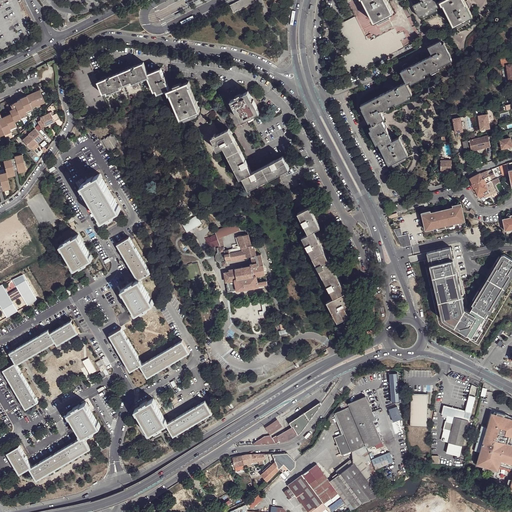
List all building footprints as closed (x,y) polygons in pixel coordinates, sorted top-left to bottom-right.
[(256,0),(239,0),(230,5),(234,12),(257,1),(256,0)] [(365,0),(375,20),(379,18),(391,12),(395,10),(389,0),(365,0)] [(438,6),(441,5),(438,0),(419,0),(414,3),(420,15),(423,13),(438,6)] [(441,0),(443,3),(444,3),(455,24),(458,22),(470,16),(474,14),(466,0),(441,0)] [(438,6),(423,13),(425,15),(439,8),(438,6)] [(338,54),(348,74),(366,64),(368,64),(405,45),(402,40),(407,37),(403,30),(399,33),(395,27),(378,35),(377,33),(369,36),(357,15),(338,25),(349,48),(338,54)] [(407,79),(407,80),(411,79),(425,72),(431,69),(439,65),(453,58),(451,55),(449,55),(443,41),(441,38),(429,44),(433,52),(414,62),(409,64),(409,65),(401,69),(407,79)] [(449,55),(451,55),(452,54),(445,40),(443,41),(449,55)] [(89,118),(109,110),(103,95),(98,82),(88,60),(68,68),(89,118)] [(98,82),(103,95),(106,93),(121,87),(131,83),(146,77),(147,79),(149,78),(155,92),(157,95),(167,91),(168,91),(170,90),(166,82),(164,77),(161,69),(148,74),(143,63),(135,66),(130,68),(130,69),(111,76),(110,77),(106,78),(106,79),(98,82)] [(412,81),(426,74),(425,72),(411,79),(412,81)] [(146,77),(131,83),(132,85),(147,79),(146,77)] [(149,78),(147,79),(153,93),(155,92),(149,78)] [(407,79),(363,101),(364,104),(371,118),(373,121),(370,123),(372,126),(379,140),(389,161),(392,160),(405,153),(408,152),(405,144),(401,137),(400,134),(393,137),(389,130),(389,129),(387,125),(386,124),(383,117),(385,115),(381,107),(384,105),(389,103),(395,100),(409,93),(413,91),(407,80),(407,79)] [(170,90),(168,91),(170,96),(180,120),(184,119),(196,114),(200,112),(198,106),(190,87),(187,82),(181,85),(174,88),(170,90)] [(0,116),(0,135),(3,134),(4,136),(11,133),(10,130),(16,128),(14,121),(27,115),(26,113),(39,107),(38,105),(44,102),(39,91),(16,100),(17,102),(14,103),(13,102),(7,104),(8,107),(7,107),(9,111),(10,114),(1,118),(0,116)] [(248,91),(231,101),(233,105),(237,113),(242,121),(260,112),(257,108),(253,100),(248,91)] [(409,93),(395,100),(396,102),(411,95),(409,93)] [(371,118),(364,104),(362,105),(369,119),(371,118)] [(44,113),(43,112),(39,116),(40,118),(41,120),(38,122),(41,127),(41,128),(59,119),(57,114),(51,116),(49,113),(48,111),(46,113),(47,114),(44,115),(44,113)] [(488,112),(478,113),(480,128),(490,126),(488,112)] [(460,115),(453,117),(456,131),(463,129),(460,115)] [(379,140),(372,126),(370,127),(377,141),(379,140)] [(36,128),(29,134),(36,143),(37,144),(44,139),(36,128)] [(229,129),(212,138),(216,146),(215,146),(217,151),(224,148),(242,178),(252,172),(229,129)] [(463,141),(466,151),(491,146),(489,135),(476,138),(475,136),(475,133),(474,133),(474,134),(470,134),(469,135),(470,139),(463,141)] [(36,143),(29,134),(22,139),(29,148),(31,147),(36,143)] [(113,134),(102,140),(109,151),(114,148),(117,147),(120,145),(113,134)] [(501,147),(511,145),(510,136),(500,137),(501,147)] [(0,188),(8,186),(6,175),(13,173),(13,171),(24,168),(20,154),(12,156),(13,158),(2,161),(5,172),(0,173),(0,188)] [(252,172),(242,178),(248,189),(289,168),(283,157),(252,172)] [(443,160),(441,161),(441,170),(451,171),(451,160),(443,160)] [(506,163),(501,165),(505,176),(510,175),(508,169),(508,168),(506,163)] [(480,173),(470,177),(480,198),(485,195),(489,193),(493,191),(495,190),(489,178),(488,178),(488,177),(490,176),(488,171),(480,174),(480,173)] [(388,183),(394,180),(391,173),(385,176),(388,183)] [(87,181),(82,184),(84,189),(101,216),(103,220),(108,217),(115,213),(120,210),(118,206),(102,179),(99,174),(94,177),(87,181)] [(298,205),(297,202),(306,198),(301,187),(288,192),(293,203),(294,203),(295,206),(298,205)] [(462,203),(454,205),(454,207),(457,220),(465,218),(462,203)] [(310,207),(298,213),(309,233),(314,231),(320,227),(310,207)] [(457,220),(454,207),(443,210),(446,224),(454,223),(458,222),(457,220)] [(434,225),(431,212),(431,210),(423,212),(426,227),(434,225)] [(446,224),(443,210),(431,212),(434,225),(435,227),(438,226),(446,224)] [(196,214),(182,222),(188,231),(201,222),(196,214)] [(511,214),(511,215),(511,217),(503,219),(506,230),(511,228),(511,214)] [(257,266),(225,271),(227,287),(227,288),(227,291),(265,284),(262,265),(261,265),(259,254),(256,255),(254,244),(251,244),(249,233),(239,235),(241,246),(224,249),(224,246),(222,236),(241,228),(238,220),(216,228),(218,232),(207,236),(211,246),(219,243),(220,247),(217,247),(218,252),(217,253),(215,254),(215,257),(216,259),(217,261),(219,261),(220,265),(223,265),(227,264),(226,260),(251,256),(252,261),(256,260),(257,266)] [(309,233),(302,237),(334,298),(327,302),(337,322),(349,316),(345,308),(351,305),(344,292),(346,292),(314,231),(309,233)] [(66,242),(60,245),(75,269),(80,266),(87,262),(92,259),(78,234),(72,238),(66,242)] [(411,246),(407,234),(398,238),(404,247),(411,246)] [(129,237),(117,244),(138,280),(139,279),(141,278),(150,273),(148,269),(147,266),(136,248),(134,245),(129,237)] [(486,322),(485,321),(490,312),(492,313),(493,310),(499,301),(502,295),(501,294),(509,281),(510,282),(511,278),(511,257),(506,254),(504,255),(503,256),(495,270),(494,272),(495,273),(491,279),(487,285),(486,285),(485,286),(477,300),(475,303),(477,304),(472,311),(471,311),(470,313),(463,309),(460,296),(459,290),(457,284),(456,278),(452,259),(450,253),(449,247),(431,251),(432,257),(434,263),(435,270),(437,276),(438,282),(439,288),(441,294),(442,300),(444,307),(445,313),(446,316),(453,321),(459,324),(464,327),(469,330),(478,335),(482,328),(486,322)] [(492,268),(495,270),(503,256),(500,255),(492,268)] [(28,305),(38,299),(23,275),(13,280),(17,288),(8,294),(2,284),(0,285),(0,308),(1,308),(7,317),(18,311),(12,301),(22,296),(28,305)] [(127,286),(121,290),(124,294),(134,310),(136,314),(141,311),(148,307),(153,304),(151,300),(142,284),(139,279),(138,280),(134,283),(127,286)] [(510,282),(509,281),(501,294),(502,295),(503,295),(511,282),(510,282)] [(474,298),(477,300),(485,286),(482,285),(474,298)] [(463,295),(460,296),(463,309),(470,313),(471,311),(471,310),(466,307),(463,295)] [(452,323),(453,321),(446,316),(445,313),(442,313),(443,318),(452,323)] [(61,326),(50,332),(56,342),(58,345),(79,332),(71,320),(64,324),(61,326)] [(343,326),(335,330),(338,334),(346,330),(343,326)] [(122,328),(109,335),(130,371),(140,365),(143,364),(122,328)] [(485,330),(482,328),(478,335),(469,330),(468,333),(479,339),(485,330)] [(13,350),(9,352),(15,362),(17,364),(56,342),(50,332),(48,329),(41,334),(38,336),(16,348),(13,350)] [(143,364),(140,365),(147,377),(190,353),(182,341),(175,345),(172,347),(151,359),(148,361),(143,364)] [(15,362),(3,369),(26,409),(39,401),(36,398),(34,394),(22,373),(20,370),(17,364),(15,362)] [(103,371),(107,369),(104,364),(103,365),(99,368),(101,371),(95,374),(99,380),(106,376),(103,371)] [(397,373),(390,374),(392,402),(399,401),(397,373)] [(472,384),(465,412),(471,414),(476,415),(480,400),(483,388),(472,384)] [(428,396),(411,395),(409,426),(426,427),(428,396)] [(366,447),(381,442),(373,421),(375,420),(366,397),(349,404),(366,447)] [(141,406),(135,409),(138,412),(148,430),(150,434),(155,430),(162,426),(166,424),(168,423),(165,419),(156,403),(153,399),(148,402),(141,406)] [(294,426),(298,434),(304,428),(309,421),(323,402),(321,400),(291,421),(294,426)] [(168,423),(166,424),(174,436),(213,413),(205,401),(197,405),(194,407),(176,417),(173,419),(169,422),(168,423)] [(74,409),(68,413),(71,416),(81,433),(83,437),(84,436),(88,434),(95,430),(100,426),(98,422),(88,406),(86,402),(80,405),(74,409)] [(402,419),(398,406),(389,409),(394,422),(402,419)] [(465,412),(444,407),(442,414),(447,416),(455,418),(455,417),(469,420),(468,421),(469,421),(471,414),(465,412)] [(349,408),(337,413),(345,432),(351,450),(365,445),(349,408)] [(474,450),(480,452),(477,464),(483,466),(488,467),(491,468),(498,470),(499,466),(511,469),(511,479),(509,478),(506,487),(511,488),(511,444),(511,440),(511,418),(505,417),(494,413),(492,413),(487,427),(481,425),(474,450)] [(455,418),(447,416),(441,440),(449,442),(455,418)] [(469,420),(455,417),(455,418),(449,442),(462,445),(468,421),(469,420)] [(269,434),(271,434),(282,427),(279,423),(277,420),(265,428),(267,430),(269,434)] [(280,440),(281,442),(284,442),(289,440),(294,437),(298,434),(294,426),(279,435),(277,435),(280,440)] [(328,428),(325,426),(320,435),(324,437),(330,428),(328,428)] [(345,432),(334,436),(341,454),(351,450),(345,432)] [(271,434),(269,434),(265,435),(254,443),(254,444),(276,443),(273,438),(271,434)] [(32,467),(30,468),(37,480),(91,449),(84,436),(83,437),(81,437),(76,441),(73,442),(59,451),(55,453),(52,455),(40,462),(37,464),(32,467)] [(20,445),(7,453),(20,474),(30,468),(32,467),(26,456),(24,453),(20,445)] [(365,445),(351,450),(354,463),(371,486),(374,485),(361,452),(367,450),(365,445)] [(393,462),(389,452),(371,459),(376,469),(393,462)] [(266,458),(264,453),(260,453),(251,453),(246,454),(245,454),(248,462),(246,462),(248,467),(253,466),(252,461),(258,460),(264,458),(266,458)] [(288,453),(273,453),(277,461),(280,469),(283,466),(286,469),(290,472),(296,466),(297,460),(288,453)] [(235,465),(244,463),(242,455),(240,456),(235,457),(233,458),(235,465)] [(431,463),(439,463),(439,455),(431,455),(431,463)] [(331,472),(334,477),(341,472),(354,463),(350,458),(331,472)] [(262,474),(268,480),(280,469),(277,461),(262,474)] [(318,463),(303,474),(324,502),(327,506),(341,495),(330,480),(323,470),(318,463)] [(363,502),(378,495),(371,486),(354,463),(341,472),(363,502)] [(330,480),(334,477),(331,472),(327,467),(325,468),(323,470),(330,480)] [(491,468),(490,475),(496,477),(498,470),(491,468)] [(352,511),(363,502),(341,472),(334,477),(330,480),(341,495),(352,511)] [(309,511),(324,502),(303,474),(289,484),(291,487),(287,489),(293,496),(296,494),(309,511)] [(264,497),(260,493),(248,503),(252,507),(264,497)] [(258,511),(246,511),(247,504),(246,503),(228,511),(258,511)]
